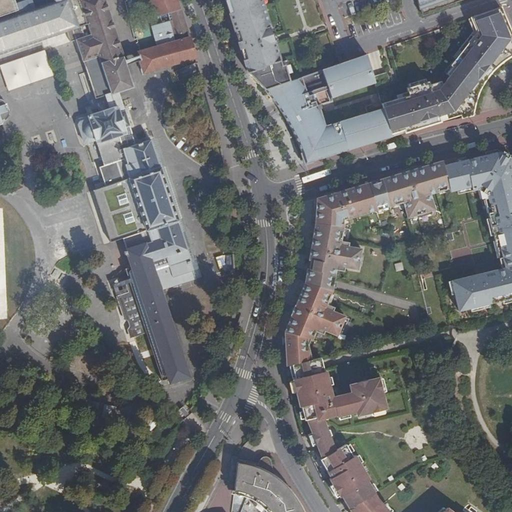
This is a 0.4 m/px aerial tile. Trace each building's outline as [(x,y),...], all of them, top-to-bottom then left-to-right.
[(133,327),(130,328),(132,335),(144,330),(160,379),(166,376),(168,381),(186,374),(156,276),(153,268),(156,267),(158,275),(162,288),(195,278),(192,269),(193,269),(150,138),(134,143),(117,91),(132,86),(125,63),(123,58),(104,0),(62,0),(19,13),(14,0),(0,0),(0,122),(2,122),(5,119),(6,118),(6,115),(6,111),(5,107),(2,104),(0,102),(0,54),(66,33),(70,44),(76,42),(95,100),(105,97),(109,109),(88,117),(89,120),(79,124),(78,126),(84,142),(85,142),(95,139),(97,143),(118,136),(125,158),(98,166),(105,185),(92,189),(110,241),(122,237),(126,249),(125,249),(125,250),(123,251),(124,254),(125,254),(125,256),(127,255),(130,265),(123,267),(126,277),(138,315),(129,318),(133,327)] [(143,72),(195,58),(180,9),(177,0),(149,0),(154,17),(169,13),(172,12),(173,11),(176,17),(174,18),(173,16),(170,17),(171,20),(151,26),(157,46),(137,51),(138,54),(139,59),(143,72)] [(225,0),(230,13),(233,12),(229,0),(225,0)] [(260,84),(265,91),(267,90),(292,81),(288,72),(286,66),(283,67),(281,63),(275,44),(270,27),(264,9),(262,10),(259,0),(229,0),(233,12),(230,13),(235,31),(240,30),(242,40),(239,41),(241,50),(245,48),(248,59),(245,60),(248,73),(250,73),(255,79),(260,84)] [(417,0),(422,14),(461,0),(417,0)] [(418,125),(419,128),(423,126),(440,121),(440,118),(452,114),(453,117),(461,114),(473,110),(474,108),(474,104),(471,94),(478,86),(476,85),(482,78),(484,75),(482,73),(485,69),(488,70),(490,68),(496,61),(497,62),(504,53),(511,49),(511,38),(507,26),(509,25),(501,7),(471,18),(476,32),(473,36),(469,41),(456,58),(450,64),(452,66),(447,73),(449,75),(446,79),(447,83),(441,84),(430,88),(429,84),(428,81),(425,82),(409,87),(406,88),(407,92),(408,95),(397,98),(386,102),(382,104),(383,109),(391,133),(396,131),(405,129),(418,125)] [(471,33),(473,36),(476,32),(471,18),(468,19),(472,31),(471,33)] [(273,26),(270,27),(275,44),(279,43),(273,26)] [(452,55),(456,58),(469,41),(466,39),(452,55)] [(511,55),(511,49),(504,53),(497,62),(496,61),(490,68),(492,71),(495,67),(499,64),(502,61),(507,58),(511,56),(511,55)] [(0,67),(8,91),(53,76),(44,50),(0,64),(0,67)] [(132,61),(139,59),(138,54),(131,56),(123,58),(125,63),(132,61)] [(293,126),(307,162),(391,136),(391,133),(383,109),(325,126),(320,109),(321,108),(320,104),(316,106),(315,101),(313,95),(309,96),(308,93),(328,86),(329,89),(332,98),(375,83),(367,55),(342,63),(292,81),(267,90),(293,126)] [(288,60),(281,63),(283,67),(286,66),(288,72),(291,71),(288,60)] [(408,83),(409,87),(425,82),(424,78),(408,83)] [(486,80),(482,78),(476,85),(478,86),(471,94),(474,104),(476,100),(479,93),(481,88),(484,84),(486,80)] [(316,94),(329,89),(328,86),(308,93),(309,96),(313,95),(316,94)] [(499,152),(444,166),(450,190),(451,193),(466,188),(467,193),(482,190),(485,189),(492,213),(488,214),(495,241),(499,240),(507,268),(503,269),(453,281),(461,311),(511,298),(511,169),(509,158),(499,152)] [(432,195),(450,190),(444,166),(443,162),(325,196),(326,197),(320,198),(320,197),(317,198),(314,236),(303,287),(286,331),(288,366),(294,364),(313,360),(311,349),(310,350),(306,350),(306,346),(309,345),(311,339),(312,338),(315,338),(317,330),(325,334),(327,330),(339,335),(347,316),(336,312),(337,307),(329,305),(337,269),(345,271),(346,266),(359,269),(363,249),(350,246),(350,242),(342,241),(346,220),(405,203),(409,219),(436,210),(432,195)] [(482,190),(488,214),(492,213),(485,189),(482,190)] [(223,253),(233,252),(232,227),(222,227),(223,253)] [(495,241),(503,269),(507,268),(499,240),(495,241)] [(128,336),(132,335),(130,328),(133,327),(129,318),(138,315),(126,277),(123,277),(127,290),(114,294),(128,336)] [(313,360),(294,364),(294,365),(296,371),(297,376),(297,378),(295,379),(296,381),(298,392),(302,407),(304,407),(305,411),(306,419),(307,420),(308,420),(314,433),(318,445),(324,458),(322,459),(333,477),(331,478),(335,483),(341,495),(342,496),(344,495),(351,508),(355,506),(354,505),(353,503),(375,491),(374,489),(371,483),(368,478),(370,477),(360,461),(357,454),(356,453),(354,454),(351,449),(348,443),(347,441),(336,448),(324,419),(338,415),(338,417),(340,416),(351,414),(358,412),(359,416),(373,413),(386,410),(388,409),(384,393),(381,380),(381,378),(352,385),(354,393),(335,397),(332,385),(330,378),(328,371),(327,371),(325,363),(323,357),(313,360)] [(186,401),(181,404),(187,412),(191,409),(186,401)] [(151,416),(145,426),(152,431),(159,420),(151,416)] [(163,430),(158,426),(154,435),(158,438),(163,430)] [(314,433),(310,435),(314,446),(318,445),(314,433)] [(243,464),(237,463),(234,491),(239,492),(243,493),(247,495),(253,498),(258,501),(263,505),(268,509),(270,511),(302,511),(301,509),(297,502),(293,496),(288,490),(284,485),(279,481),(273,476),(267,473),(270,465),(270,463),(270,461),(269,460),(267,459),(266,458),(264,458),(262,458),(261,459),(258,465),(259,466),(258,469),(253,467),(248,465),(243,464)] [(341,495),(335,483),(332,485),(338,496),(341,495)] [(353,503),(354,505),(375,492),(375,491),(353,503)] [(355,506),(351,508),(354,511),(455,511),(448,506),(445,508),(440,511),(389,511),(388,510),(382,504),(377,498),(375,492),(354,505),(355,506)] [(385,502),(382,504),(388,510),(391,508),(385,502)]
